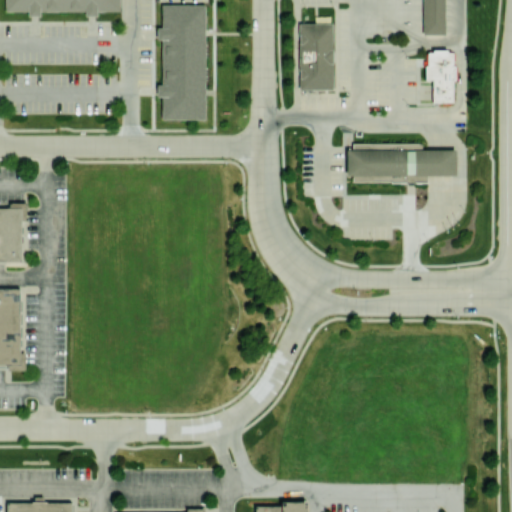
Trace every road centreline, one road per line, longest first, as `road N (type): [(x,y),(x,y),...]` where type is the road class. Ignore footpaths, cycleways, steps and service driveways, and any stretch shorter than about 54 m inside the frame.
road 1 (residential): [(0,430),(196,430),(226,421),(269,385),(325,271)]
road 2 (residential): [(0,146),(264,146)]
road 3 (residential): [(313,298),(361,307),(511,308)]
road 4 (residential): [(511,282),(325,271)]
road 5 (residential): [(264,146),(266,241),(313,298)]
road 6 (residential): [(263,0),(264,146)]
road 7 (residential): [(325,271),(283,225),(264,146)]
